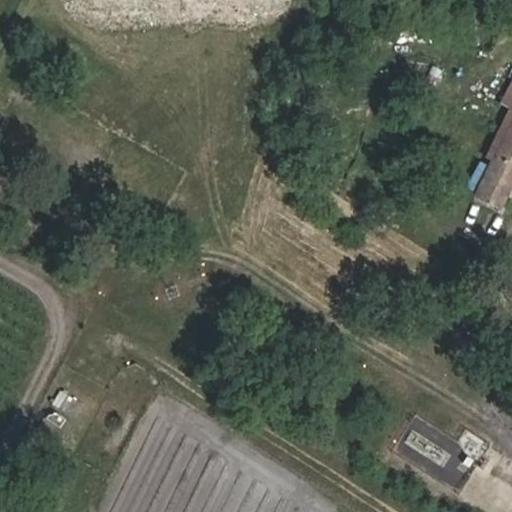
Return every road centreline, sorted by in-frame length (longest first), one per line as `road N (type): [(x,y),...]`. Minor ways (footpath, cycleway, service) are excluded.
road 1 (track): [(509,429),(459,407),(215,256),(134,255),(0,181)]
road 2 (track): [(121,338),(389,511)]
road 3 (track): [(0,260),(50,292),(64,340),(0,474)]
